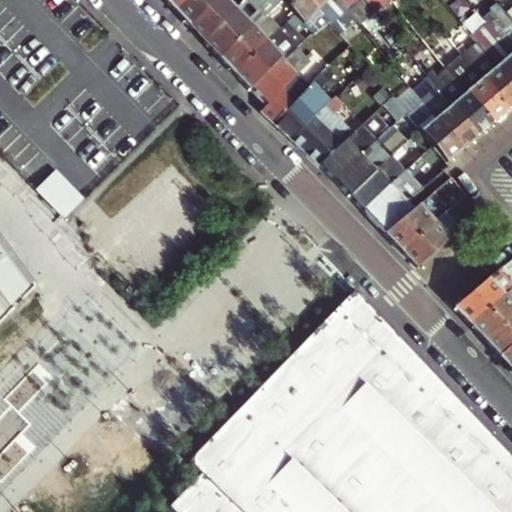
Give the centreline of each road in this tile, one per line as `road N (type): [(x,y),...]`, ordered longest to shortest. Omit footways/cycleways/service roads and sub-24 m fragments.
road 1 (residential): [(114,0),(416,313)]
road 2 (unknown): [(148,365),(0,171)]
road 3 (residential): [(416,313),(511,414)]
road 4 (residential): [(416,313),(511,232)]
